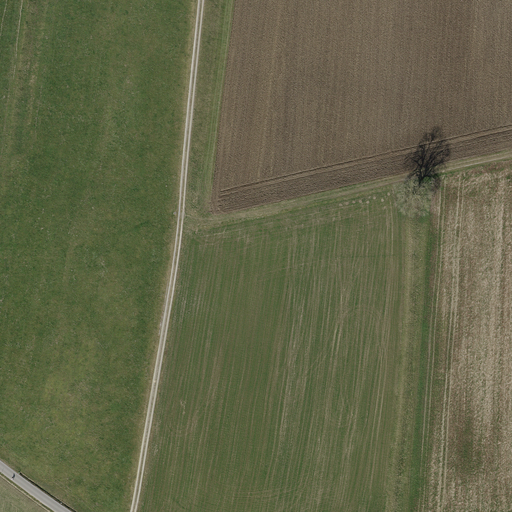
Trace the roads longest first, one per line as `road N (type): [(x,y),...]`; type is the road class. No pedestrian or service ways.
road 1 (track): [(134,511),(176,258),(199,0)]
road 2 (track): [(180,223),(511,153)]
